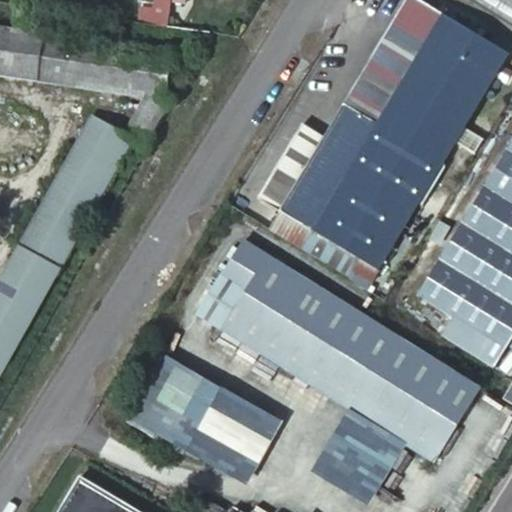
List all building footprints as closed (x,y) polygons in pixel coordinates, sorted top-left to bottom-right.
[(138,5),(136,21),(165,26),(169,1),(168,0),(150,0),(150,7),(138,5)] [(511,0),(472,0),(511,24),(511,0)] [(507,48),(442,10),(377,121),(344,101),(280,209),(379,267),(507,48)] [(0,75),(147,98),(125,137),(96,119),(0,285),(0,372),(133,142),(142,147),(170,100),(164,101),(172,52),(0,25),(0,75)] [(511,331),(511,132),(414,291),(449,314),(441,329),(490,362),(501,344),(503,346),(511,331)] [(219,274),(220,275),(456,423),(478,388),(241,240),(219,274)] [(432,461),(456,423),(220,275),(214,284),(235,297),(219,323),(432,461)] [(161,355),(131,421),(252,476),(282,410),(161,355)] [(511,378),(502,394),(511,400),(511,378)] [(133,511),(78,476),(53,511),(133,511)]
